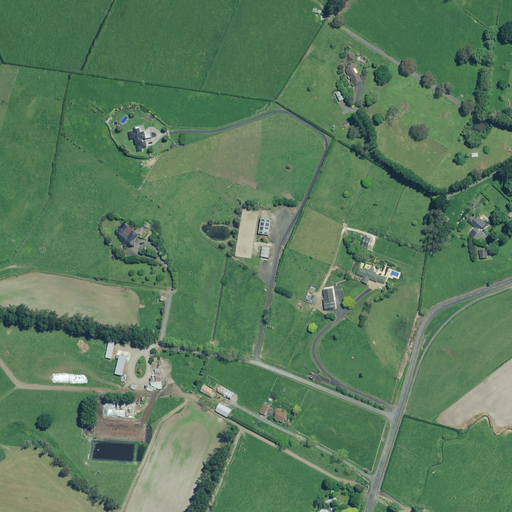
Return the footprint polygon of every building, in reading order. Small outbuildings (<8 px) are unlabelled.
[(349,81),(352,80),(356,85),(362,81),(358,75),(356,70),(356,63),(347,63),(347,69),(343,71),(349,81)] [(345,99),(341,90),(336,93),(340,101),(345,99)] [(142,132),(141,126),(134,127),(134,131),(129,132),(130,140),(136,139),(138,152),(143,151),(143,149),(147,148),(146,142),(144,142),(144,139),(152,138),(151,133),(146,134),(146,132),(142,132)] [(484,229),(489,223),(486,220),(484,219),(483,220),(480,218),(479,219),(475,216),(470,222),(476,227),(475,228),(469,234),(473,238),(479,231),(477,229),(479,228),(479,229),(481,227),(484,229)] [(271,220),(261,218),(259,234),(269,235),(271,220)] [(129,227),(124,223),(115,233),(124,242),(123,243),(128,247),(135,246),(134,240),(139,235),(133,230),(129,236),(124,232),(129,227)] [(270,248),(262,247),(261,256),(268,258),(270,248)] [(491,254),(491,250),(480,250),(480,258),(488,258),(488,254),(491,254)] [(359,267),(357,274),(364,277),(362,282),(368,284),(370,279),(377,282),(378,280),(385,283),(387,278),(376,274),(377,273),(374,272),(374,271),(374,270),(374,269),(373,269),(373,268),(372,268),(371,268),(370,268),(370,269),(369,269),(369,270),(366,268),(365,270),(359,267)] [(335,308),(332,288),(325,290),(326,293),(323,293),(325,310),(335,308)] [(128,354),(125,353),(124,356),(121,355),(116,374),(123,376),(128,354)] [(157,388),(159,389),(162,389),(160,369),(155,369),(157,382),(150,382),(146,390),(151,392),(154,391),(154,390),(156,390),(157,388)] [(213,390),(204,385),(201,391),(212,398),(215,393),(212,392),(213,390)] [(234,393),(221,386),(218,392),(224,395),(224,396),(231,400),(234,393)] [(232,410),(220,403),(216,411),(228,417),(232,410)] [(269,407),(264,404),(260,412),(265,415),(269,407)] [(283,422),(284,420),(286,421),(288,416),(286,415),(287,413),(276,409),(274,414),(276,414),(274,418),(277,419),(276,421),(279,422),(279,421),(283,422)] [(125,455),(125,446),(103,445),(103,454),(125,455)]
